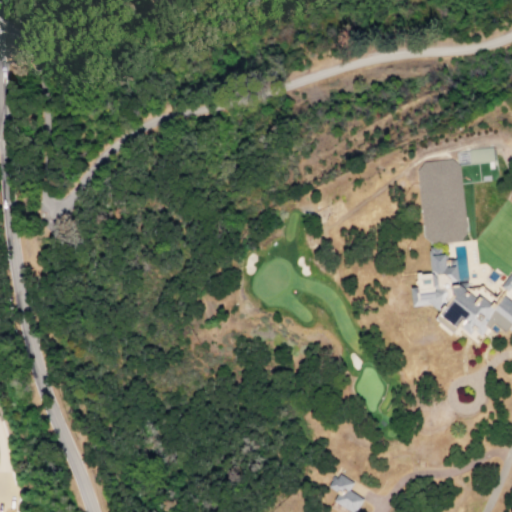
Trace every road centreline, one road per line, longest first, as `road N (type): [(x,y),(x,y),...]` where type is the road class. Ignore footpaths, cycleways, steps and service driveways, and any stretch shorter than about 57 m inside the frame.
road 1 (residential): [(0,24),(26,40),(39,68),(46,205),(128,136),(170,117),(358,62),(456,50),(511,33)]
road 2 (tertiary): [(89,511),(31,375),(0,167)]
